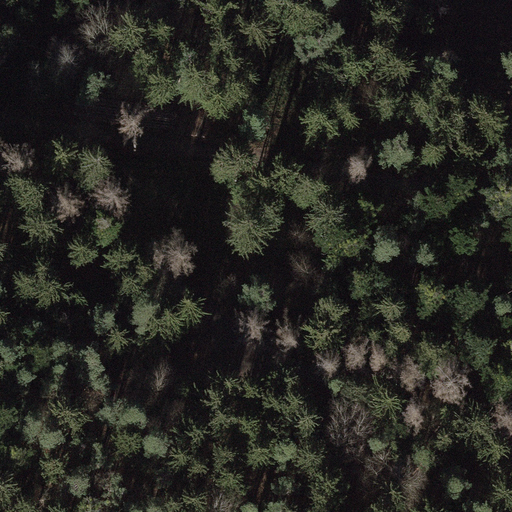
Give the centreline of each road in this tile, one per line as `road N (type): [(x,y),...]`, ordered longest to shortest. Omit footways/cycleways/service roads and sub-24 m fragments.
road 1 (track): [(0,161),(110,235),(250,351),(511,439)]
road 2 (track): [(511,200),(0,129)]
road 3 (track): [(0,419),(209,377),(250,351)]
